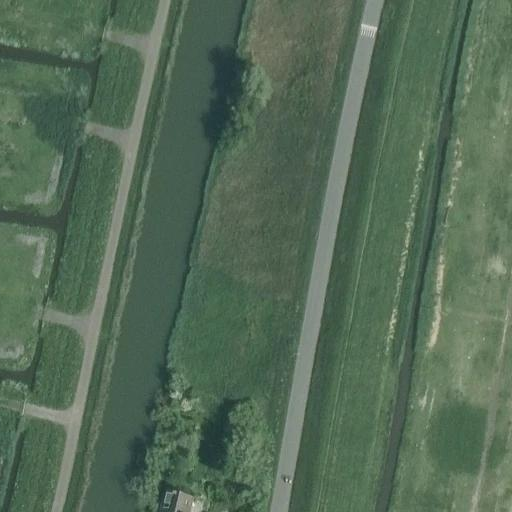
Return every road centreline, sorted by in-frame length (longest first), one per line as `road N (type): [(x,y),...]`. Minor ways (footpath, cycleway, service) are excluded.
road 1 (unclassified): [(56,511),(165,0)]
road 2 (tertiary): [(279,511),(375,0)]
